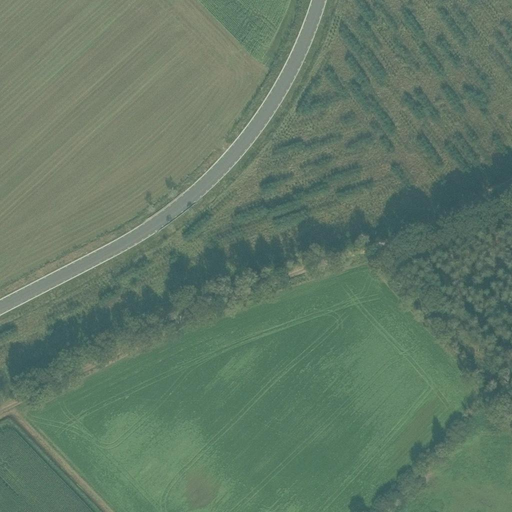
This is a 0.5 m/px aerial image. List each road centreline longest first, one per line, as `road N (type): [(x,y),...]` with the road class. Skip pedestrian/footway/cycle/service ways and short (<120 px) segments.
road 1 (secondary): [(0,306),(160,220),(216,173),(292,68),(318,0)]
road 2 (track): [(378,245),(179,314),(0,411)]
road 3 (track): [(511,403),(384,264),(378,245)]
road 4 (track): [(378,245),(511,183)]
